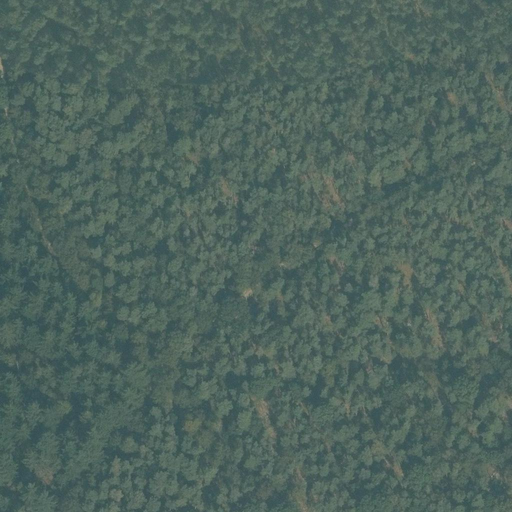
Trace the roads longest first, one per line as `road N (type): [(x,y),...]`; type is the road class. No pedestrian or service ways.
road 1 (track): [(161,392),(238,302),(292,262),(379,210),(511,149)]
road 2 (track): [(30,191),(311,0)]
road 3 (track): [(161,392),(95,317),(30,191)]
road 4 (track): [(296,511),(161,392)]
road 5 (track): [(0,41),(30,191)]
road 6 (track): [(161,392),(66,511)]
